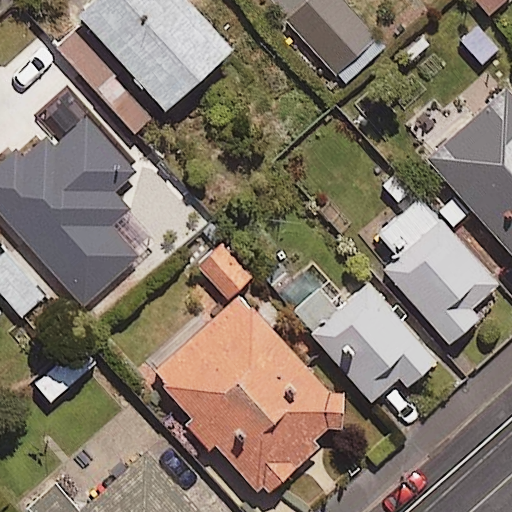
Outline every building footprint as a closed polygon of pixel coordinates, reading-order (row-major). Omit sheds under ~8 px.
[(100,101),(134,140),(231,54),(182,0),(95,0),(77,17),(84,25),(55,50),(100,101)] [(381,45),(340,0),(310,0),(284,24),(338,84),(381,45)] [(511,3),(511,0),(474,0),(489,20),(511,3)] [(503,53),(478,23),(458,39),(483,69),(503,53)] [(428,162),(511,253),(511,102),(503,93),(428,162)] [(134,140),(100,101),(66,132),(58,123),(42,138),(50,147),(1,190),(90,290),(189,201),(134,140)] [(383,270),(449,346),(478,321),(470,312),(497,288),(419,199),(378,234),(398,257),(383,270)] [(46,295),(5,250),(0,254),(0,291),(22,316),(46,295)] [(292,308),(371,404),(398,382),(404,390),(434,366),(368,286),(335,313),(315,288),(292,308)] [(238,298),(150,381),(180,413),(172,420),(205,454),(212,447),(262,500),(320,446),(314,441),(326,431),(342,432),(343,396),(328,393),(238,298)] [(192,511),(143,457),(81,511),(74,511),(52,487),(26,510),(28,511),(192,511)]
